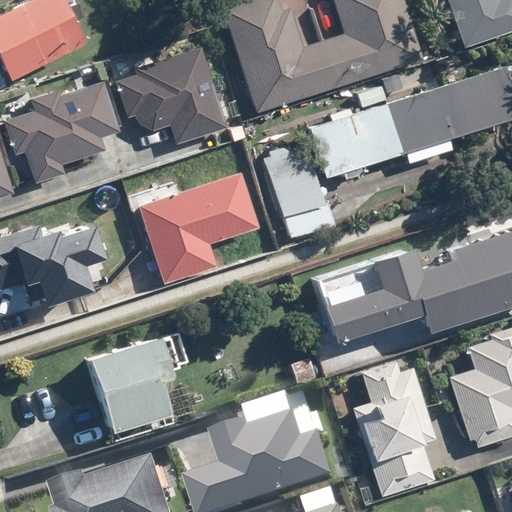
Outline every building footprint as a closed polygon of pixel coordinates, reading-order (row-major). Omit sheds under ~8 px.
[(0,64),(8,81),(84,44),(63,0),(28,0),(0,13),(0,64)] [(277,0),(252,0),(223,10),(256,112),(337,86),(322,40),(302,47),(290,7),(281,10),(277,0)] [(333,0),(345,33),(322,40),(337,86),(424,58),(404,0),(333,0)] [(511,0),(448,0),(464,46),(511,29),(511,0)] [(446,85),(462,134),(511,118),(511,65),(504,68),(503,66),(446,85)] [(400,74),(382,79),(386,93),(403,88),(400,74)] [(447,140),(462,136),(446,85),(381,106),(397,156),(405,153),(409,165),(451,152),(447,140)] [(15,110),(19,123),(0,129),(0,191),(105,157),(94,125),(66,134),(54,98),(15,110)] [(359,168),(397,156),(381,106),(350,116),(348,111),(328,117),(330,123),(308,129),(324,179),(340,174),(342,181),(361,176),(359,168)] [(178,129),(170,107),(131,120),(138,142),(178,129)] [(285,170),(261,177),(265,190),(289,183),(285,170)] [(206,244),(257,228),(239,173),(136,206),(162,285),(214,268),(206,244)] [(283,216),(322,205),(317,186),(278,197),(283,216)] [(104,193),(84,199),(93,225),(112,219),(104,193)] [(322,205),(283,216),(289,239),(334,226),(327,204),(322,205)] [(511,222),(507,206),(487,212),(494,236),(511,230),(511,222)] [(453,253),(408,267),(427,326),(511,299),(511,234),(473,247),(471,238),(450,244),(453,253)] [(55,289),(103,275),(92,239),(11,264),(27,317),(60,307),(55,289)] [(468,345),(474,366),(448,374),(468,437),(473,435),(476,444),(511,433),(511,323),(489,331),(491,338),(468,345)] [(88,352),(114,438),(172,421),(159,375),(171,371),(159,330),(88,352)] [(307,357),(290,362),(296,381),(314,375),(307,357)] [(351,407),(380,494),(433,476),(421,439),(436,434),(413,364),(398,369),(395,358),(360,369),(370,401),(351,407)] [(325,437),(283,449),(294,487),(336,475),(325,437)] [(172,480),(177,496),(159,501),(145,454),(94,469),(104,511),(237,511),(239,511),(226,465),(172,480)] [(324,511),(341,507),(337,493),(315,499),(317,511),(324,511)]
